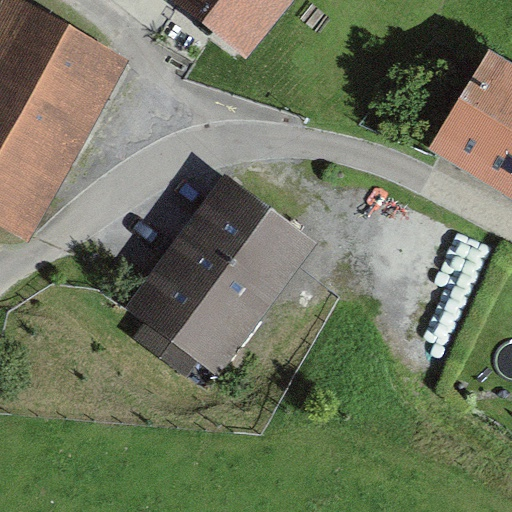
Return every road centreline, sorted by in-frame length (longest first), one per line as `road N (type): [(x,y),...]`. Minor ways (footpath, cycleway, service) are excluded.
road 1 (track): [(511,233),(422,178),(303,139),(204,149),(144,60),(51,0)]
road 2 (track): [(204,149),(123,186),(0,283)]
